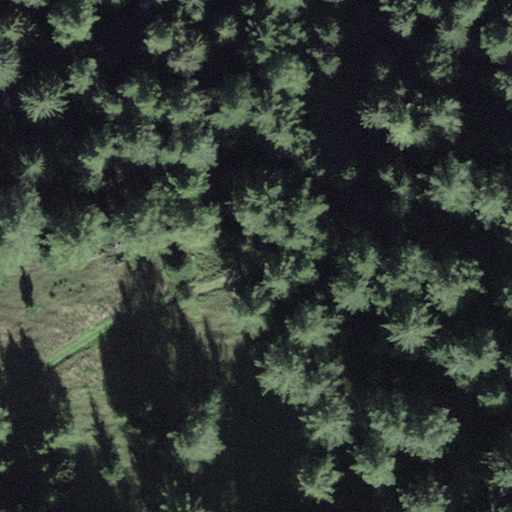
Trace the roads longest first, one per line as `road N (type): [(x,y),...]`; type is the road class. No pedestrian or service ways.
road 1 (track): [(500,258),(491,230),(257,152),(125,119),(18,77),(0,54)]
road 2 (track): [(0,377),(290,248),(500,258)]
